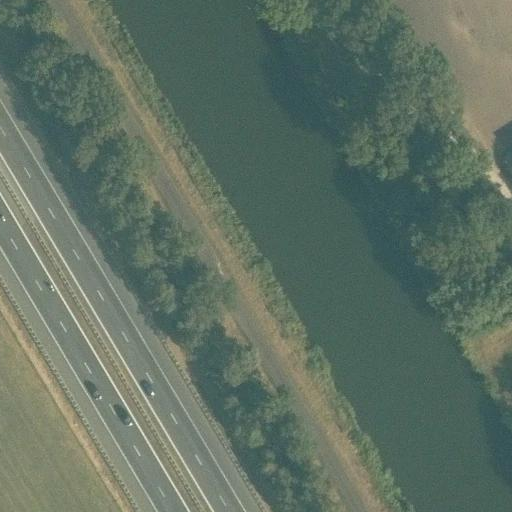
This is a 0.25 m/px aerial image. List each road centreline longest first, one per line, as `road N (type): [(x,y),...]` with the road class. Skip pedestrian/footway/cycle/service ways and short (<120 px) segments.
road 1 (unclassified): [(358,511),(59,0)]
road 2 (motorway): [(230,511),(0,123)]
road 3 (motorway): [(0,221),(172,511)]
road 4 (track): [(307,0),(511,206)]
